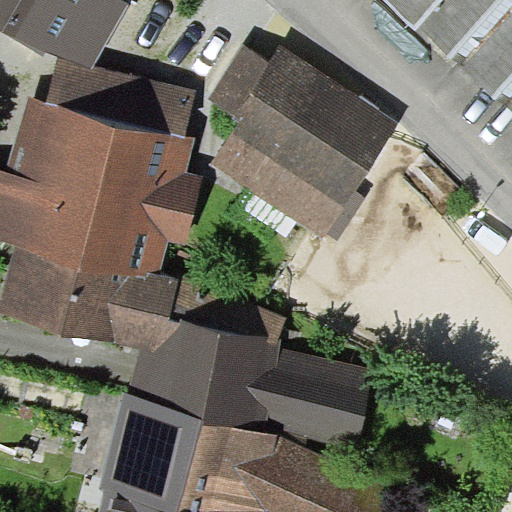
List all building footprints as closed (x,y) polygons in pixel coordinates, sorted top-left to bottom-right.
[(0,0),(0,30),(44,56),(49,48),(60,53),(90,71),(93,66),(130,3),(123,0),(0,0)] [(511,0),(390,0),(511,110),(511,0)] [(240,122),(212,165),(324,237),(327,232),(356,190),(400,121),(281,44),(271,60),(244,43),(209,97),(235,114),(233,117),(240,122)] [(197,91),(93,66),(90,71),(60,53),(45,104),(187,137),(197,91)] [(45,104),(29,100),(12,172),(0,168),(0,239),(16,243),(161,277),(169,241),(186,245),(202,177),(186,173),(194,139),(187,137),(45,104)] [(367,197),(356,190),(327,232),(338,239),(367,197)] [(161,277),(16,243),(0,299),(0,316),(140,349),(155,353),(183,321),(280,341),(287,319),(180,278),(161,277)] [(140,349),(123,397),(359,459),(376,367),(279,346),(280,341),(183,321),(155,353),(140,349)] [(359,459),(123,397),(99,487),(106,489),(99,511),(379,511),(391,467),(359,459)]
